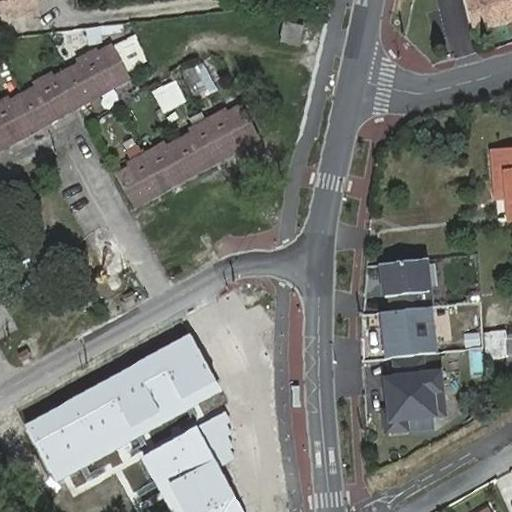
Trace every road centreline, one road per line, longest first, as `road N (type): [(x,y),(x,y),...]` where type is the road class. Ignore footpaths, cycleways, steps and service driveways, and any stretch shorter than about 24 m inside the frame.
road 1 (residential): [(0,391),(197,287),(262,261),(312,261)]
road 2 (tertiary): [(332,511),(310,381),(312,261)]
road 3 (unknown): [(320,228),(486,213)]
road 4 (tertiary): [(312,261),(351,100)]
road 5 (residential): [(351,100),(511,60)]
